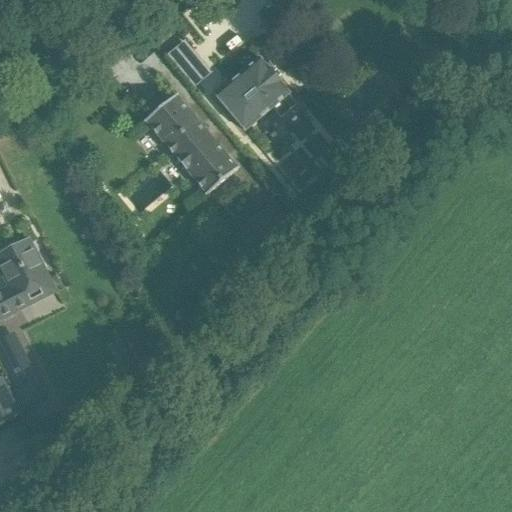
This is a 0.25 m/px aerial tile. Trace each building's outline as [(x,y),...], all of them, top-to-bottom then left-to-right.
[(165,57),(191,87),(201,79),(176,48),(165,57)] [(269,73),(260,62),(261,61),(259,60),(214,97),(244,133),(272,110),(280,119),(295,106),(287,97),(289,96),(287,94),(286,94),(277,83),(279,82),(271,72),(269,73)] [(207,196),(238,170),(176,97),(145,123),(207,196)] [(387,122),(377,111),(370,117),(379,128),(387,122)] [(241,230),(260,253),(292,227),(274,204),(241,230)] [(9,287),(0,291),(0,321),(21,311),(16,301),(51,283),(29,240),(0,255),(0,270),(3,276),(5,275),(11,287),(9,288),(9,287)] [(135,358),(142,370),(158,361),(152,349),(135,358)] [(6,365),(27,405),(45,396),(24,356),(6,365)] [(0,434),(26,421),(3,377),(0,378),(0,434)]
